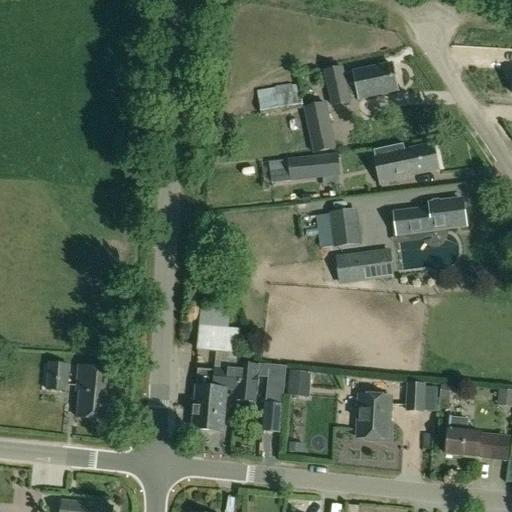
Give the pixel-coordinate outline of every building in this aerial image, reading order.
[(360,100),(397,92),(391,64),(352,72),(353,75),(345,77),(343,69),(324,73),(331,107),(350,103),(348,94),(358,92),(360,100)] [(300,95),(259,101),(261,116),(302,110),(300,95)] [(326,102),(303,108),(313,155),(336,150),(326,102)] [(404,152),(403,145),(375,152),(378,167),(377,168),(381,186),(402,181),(401,177),(408,175),(408,178),(439,171),(433,146),(404,152)] [(290,183),(340,177),(337,155),(288,160),(290,183)] [(464,225),(461,203),(431,207),(431,212),(418,214),(419,218),(397,221),(398,233),(464,225)] [(362,246),(357,210),(330,214),(330,215),(315,218),(319,249),(333,247),(333,250),(362,246)] [(339,286),(394,279),(391,250),(335,257),(339,286)] [(190,288),(208,289),(208,276),(191,275),(190,288)] [(191,306),(189,327),(198,327),(197,351),(238,355),(240,330),(229,328),(230,309),(191,306)] [(235,401),(254,403),(257,373),(252,372),(252,366),(239,365),(239,362),(228,362),(228,371),(227,384),(223,384),(223,387),(219,387),(218,390),(226,391),(236,391),(235,401)] [(47,392),(68,394),(71,366),(49,364),(47,392)] [(116,394),(118,371),(79,368),(77,391),(80,392),(78,419),(109,421),(112,394),(116,394)] [(224,433),(226,391),(218,390),(219,387),(223,387),(223,384),(227,384),(228,371),(214,370),(214,371),(198,370),(197,388),(195,388),(193,431),(224,433)] [(290,373),(288,393),(306,394),(308,374),(290,373)] [(407,384),(406,413),(425,414),(426,385),(407,384)] [(358,439),(390,440),(392,398),(360,396),(358,439)] [(279,434),(281,405),(265,404),(263,433),(279,434)] [(497,438),(480,436),(481,435),(448,432),(446,456),(495,461),(497,438)] [(112,511),(113,508),(62,502),(60,511),(112,511)]
